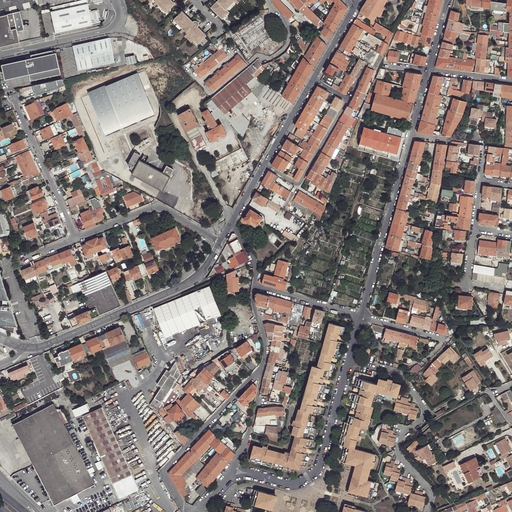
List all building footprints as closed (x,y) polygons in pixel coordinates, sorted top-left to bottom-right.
[(32,0),(0,0),(0,8),(32,1),(32,0)] [(151,0),(157,5),(159,3),(164,8),(162,10),(166,14),(174,6),(167,0),(151,0)] [(219,0),(211,8),(222,19),(228,13),(225,10),(229,6),(227,4),(231,0),(232,0),(234,1),(235,0),(219,0)] [(271,0),(273,4),(277,10),(284,4),(279,0),(271,0)] [(290,0),(294,4),(300,9),(305,4),(301,0),(300,0),(290,0)] [(334,7),(331,12),(342,19),(345,13),(348,8),(339,0),(337,0),(336,3),(334,7)] [(366,0),(360,13),(372,20),(374,21),(377,15),(380,17),(385,8),(383,7),(387,0),(366,0)] [(441,5),(442,0),(429,0),(428,6),(440,9),(441,5)] [(507,3),(491,1),(491,8),(491,10),(507,12),(507,11),(507,3)] [(59,33),(93,26),(88,4),(51,12),(56,31),(59,33)] [(280,13),(284,15),(289,10),(284,4),(277,10),(280,13)] [(314,14),(310,9),(307,7),(305,4),(300,9),(300,10),(304,13),(309,19),(314,14)] [(438,16),(440,9),(428,6),(426,12),(438,16)] [(284,15),(289,21),(292,17),(294,15),(290,10),(289,10),(284,15)] [(20,11),(0,15),(0,40),(5,39),(7,45),(19,43),(18,36),(16,37),(15,32),(17,32),(24,30),(20,11)] [(451,11),(449,19),(457,22),(460,13),(451,11)] [(327,26),(334,33),(338,26),(342,19),(331,12),(324,23),(327,26)] [(436,22),(438,16),(426,12),(424,19),(436,22)] [(205,38),(181,14),(173,22),(177,25),(179,23),(184,28),(182,30),(193,42),(197,46),(205,38)] [(309,19),(317,26),(320,19),(314,14),(309,19)] [(316,28),(316,27),(317,26),(309,19),(308,20),(316,28)] [(316,27),(321,32),(327,26),(324,23),(320,19),(317,26),(316,27)] [(435,28),(436,22),(424,19),(423,25),(424,25),(435,28)] [(446,29),(457,32),(460,22),(457,22),(449,19),(446,29)] [(356,20),(353,24),(363,30),(366,31),(369,33),(371,34),(373,31),(374,30),(356,20)] [(391,31),(392,31),(375,22),(373,24),(375,25),(374,27),(391,38),(393,32),(391,31)] [(353,24),(347,35),(357,40),(359,37),(363,30),(353,24)] [(432,37),(435,28),(424,25),(422,34),(432,37)] [(330,40),(334,33),(327,26),(321,32),(330,40)] [(456,35),(457,32),(446,29),(445,35),(455,38),(456,35)] [(193,42),(182,30),(180,33),(179,33),(186,39),(191,44),(193,42)] [(405,33),(397,31),(395,34),(393,38),(402,41),(405,33)] [(380,44),(377,52),(383,55),(388,44),(375,36),(371,34),(369,33),(367,37),(380,44)] [(402,41),(410,44),(413,36),(405,33),(402,41)] [(429,47),(432,37),(422,34),(421,35),(420,38),(419,44),(423,45),(429,47)] [(477,44),(487,45),(488,36),(487,36),(478,34),(477,44)] [(340,47),(350,52),(352,49),(357,40),(347,35),(340,47)] [(321,56),(327,45),(318,36),(315,40),(311,47),(321,56)] [(413,36),(410,44),(418,46),(419,44),(420,38),(413,36)] [(109,38),(72,46),(78,70),(114,62),(109,38)] [(308,52),(311,47),(315,40),(313,39),(309,40),(309,41),(310,42),(310,44),(306,51),(308,52)] [(360,43),(357,40),(352,49),(357,51),(361,43),(360,43)] [(306,48),(306,47),(302,41),(298,44),(303,50),(306,48)] [(486,52),(487,45),(477,44),(477,45),(476,51),(486,52)] [(314,67),(321,56),(311,47),(308,52),(306,56),(312,65),(314,67)] [(350,52),(340,47),(337,51),(351,59),(353,55),(350,52)] [(221,60),(227,55),(221,48),(218,51),(221,54),(218,57),(221,60)] [(377,52),(371,49),(369,52),(369,53),(371,54),(381,60),(383,55),(377,52)] [(439,56),(448,57),(449,54),(450,51),(441,49),(439,56)] [(52,51),(30,55),(31,58),(26,60),(25,58),(19,59),(20,61),(21,68),(27,67),(29,75),(30,81),(60,74),(55,53),(52,53),(52,51)] [(218,63),(221,60),(218,57),(221,54),(218,51),(212,56),(218,63)] [(337,51),(330,63),(342,70),(344,71),(351,59),(337,51)] [(388,61),(396,62),(398,52),(389,51),(388,61)] [(485,59),(486,52),(476,51),(475,56),(475,58),(476,58),(477,58),(485,59)] [(126,55),(127,64),(137,62),(135,54),(126,55)] [(372,65),(377,68),(381,60),(371,54),(367,62),(369,64),(372,65)] [(424,65),(427,57),(416,54),(415,55),(413,64),(424,65)] [(239,55),(236,58),(242,66),(246,64),(239,55)] [(213,68),(218,63),(212,56),(209,58),(212,62),(210,64),(213,68)] [(436,67),(446,68),(448,57),(439,56),(436,67)] [(311,73),(314,67),(312,65),(304,57),(300,64),(311,73)] [(446,68),(453,69),(455,58),(448,57),(446,68)] [(210,70),(213,68),(210,64),(212,62),(209,58),(204,63),(210,70)] [(258,58),(238,76),(251,92),(225,115),(242,135),(252,116),(265,123),(278,116),(275,111),(283,107),(286,113),(289,111),(293,103),(282,95),(263,82),(256,77),(253,74),(262,65),(258,58)] [(230,63),(233,67),(236,65),(239,69),(242,66),(236,58),(232,61),(230,63)] [(364,61),(360,58),(351,75),(355,78),(364,61)] [(453,69),(460,70),(463,59),(455,58),(453,69)] [(488,60),(485,59),(477,58),(475,72),(487,74),(488,71),(484,70),(485,66),(488,67),(489,60),(488,60)] [(460,70),(468,71),(469,66),(466,65),(467,60),(463,59),(460,70)] [(468,71),(472,72),(475,61),(474,61),(467,60),(466,65),(469,66),(468,71)] [(20,61),(1,65),(5,80),(29,75),(27,67),(21,68),(20,61)] [(207,73),(210,70),(204,63),(199,68),(198,68),(201,72),(204,69),(207,73)] [(230,63),(227,66),(234,74),(239,69),(236,65),(233,67),(230,63)] [(330,63),(326,72),(337,79),(342,70),(330,63)] [(307,79),(311,73),(300,64),(297,70),(307,79)] [(253,74),(256,77),(265,69),(262,65),(253,74)] [(222,70),(221,71),(224,75),(227,72),(231,76),(234,74),(227,66),(223,69),(222,70)] [(368,67),(365,73),(372,76),(374,72),(374,70),(371,69),(368,67)] [(201,78),(207,73),(204,69),(201,72),(198,68),(195,71),(201,78)] [(380,68),(379,70),(375,79),(378,80),(382,81),(386,69),(380,68)] [(304,85),(307,79),(297,70),(293,77),(304,85)] [(221,71),(218,73),(225,82),(231,76),(227,72),(224,75),(221,71)] [(407,72),(403,87),(404,87),(417,91),(420,82),(422,74),(407,72)] [(218,73),(215,76),(218,80),(215,82),(219,87),(225,82),(218,73)] [(342,82),(350,86),(355,78),(351,75),(348,74),(347,73),(346,75),(342,82)] [(372,76),(365,73),(363,78),(369,81),(372,76)] [(156,115),(154,111),(139,74),(90,95),(105,132),(107,136),(122,130),(120,126),(123,125),(124,129),(138,123),(137,119),(140,118),(141,122),(156,115)] [(205,104),(208,109),(215,121),(225,114),(225,115),(251,92),(238,76),(211,98),(210,99),(205,103),(204,104),(205,104)] [(209,81),(216,89),(219,87),(215,82),(218,80),(215,76),(214,76),(213,78),(209,81)] [(431,83),(441,86),(441,83),(443,77),(433,76),(431,83)] [(300,91),(304,85),(293,77),(289,83),(300,91)] [(367,87),(369,81),(363,78),(360,84),(367,87)] [(63,79),(33,86),(36,95),(59,88),(59,87),(66,85),(63,79)] [(378,80),(376,86),(390,90),(391,85),(391,83),(382,81),(378,80)] [(462,92),(468,94),(471,81),(465,80),(462,92)] [(212,92),(216,89),(209,81),(206,84),(212,92)] [(345,95),(350,86),(342,82),(338,89),(338,90),(345,95)] [(297,97),(300,91),(289,83),(289,84),(286,89),(297,97)] [(438,94),(441,86),(431,83),(429,92),(438,94)] [(495,84),(486,83),(485,91),(494,92),(495,84)] [(364,93),(367,87),(360,84),(357,90),(364,93)] [(511,86),(501,85),(501,96),(501,97),(511,98),(511,86)] [(317,86),(312,95),(323,101),(327,95),(328,92),(317,86)] [(376,86),(375,92),(388,96),(388,94),(390,90),(376,86)] [(404,88),(403,93),(416,97),(417,91),(404,87),(404,88)] [(467,98),(468,94),(462,92),(461,91),(459,91),(456,90),(454,90),(453,89),(449,88),(448,88),(447,93),(467,98)] [(293,103),(297,97),(286,89),(282,95),(293,103)] [(362,98),(364,93),(357,90),(355,95),(362,98)] [(439,107),(442,95),(438,94),(429,92),(425,103),(439,107)] [(401,98),(401,99),(414,103),(416,97),(403,93),(401,98)] [(413,109),(414,104),(376,94),(376,95),(372,108),(372,109),(410,119),(411,114),(413,109)] [(312,95),(307,104),(318,110),(323,101),(312,95)] [(359,104),(362,98),(355,95),(352,101),(359,104)] [(329,103),(329,104),(330,105),(331,105),(339,110),(343,102),(342,100),(335,96),(330,104),(329,103)] [(463,114),(466,102),(453,99),(450,110),(463,114)] [(357,110),(359,104),(352,101),(349,106),(357,110)] [(33,120),(41,116),(36,106),(35,104),(34,102),(25,107),(32,121),(33,120)] [(365,102),(358,118),(364,119),(366,115),(367,114),(366,114),(368,110),(369,109),(368,109),(369,107),(370,105),(371,105),(370,104),(369,104),(365,102)] [(67,103),(53,110),(57,119),(58,118),(60,121),(70,117),(73,115),(67,103)] [(435,118),(439,107),(425,103),(424,109),(422,114),(435,118)] [(307,104),(304,109),(315,115),(318,110),(307,104)] [(484,105),(478,104),(477,109),(472,108),(470,116),(469,116),(468,124),(477,125),(478,116),(478,114),(482,115),(483,112),(484,105)] [(331,105),(326,114),(334,119),(339,110),(331,105)] [(352,117),(357,110),(349,106),(348,106),(344,113),(352,117)] [(278,117),(286,113),(283,107),(275,111),(278,116),(278,117)] [(190,108),(179,114),(181,119),(183,123),(187,131),(199,125),(190,108)] [(215,121),(208,109),(202,112),(206,120),(205,121),(205,122),(205,123),(206,124),(207,124),(209,128),(209,129),(210,130),(205,133),(208,138),(210,137),(213,142),(227,134),(222,124),(219,125),(215,121)] [(304,109),(301,115),(312,121),(315,115),(304,109)] [(462,117),(463,114),(450,110),(449,110),(446,121),(457,124),(462,117)] [(487,112),(483,112),(482,115),(482,117),(481,121),(485,122),(484,126),(491,127),(490,130),(495,131),(496,120),(492,119),(493,113),(487,112)] [(351,126),(355,119),(352,117),(344,113),(339,122),(348,127),(350,127),(351,126)] [(325,114),(322,119),(330,124),(334,119),(326,114),(325,114)] [(434,124),(435,118),(422,114),(421,118),(421,120),(434,124)] [(301,115),(298,120),(309,126),(312,121),(301,115)] [(319,125),(327,130),(330,124),(322,119),(319,125)] [(298,120),(295,125),(298,127),(306,132),(309,126),(298,120)] [(433,134),(435,125),(434,124),(421,120),(417,132),(433,134)] [(454,130),(457,124),(446,121),(444,127),(454,130)] [(347,129),(348,127),(339,122),(334,130),(344,135),(345,133),(347,129)] [(6,139),(19,134),(16,129),(15,129),(13,124),(2,128),(6,139)] [(199,125),(187,131),(192,140),(201,135),(199,125)] [(324,135),(327,130),(319,125),(316,130),(324,135)] [(51,129),(50,126),(41,130),(42,134),(43,136),(45,140),(54,136),(51,129)] [(79,127),(76,128),(81,138),(85,136),(81,126),(79,127)] [(306,132),(298,127),(295,134),(303,139),(305,134),(307,132),(306,132)] [(450,136),(454,130),(444,127),(442,132),(442,135),(450,136)] [(314,134),(313,136),(321,140),(324,135),(316,130),(314,134)] [(341,139),(344,135),(334,130),(330,137),(340,142),(341,139)] [(62,137),(61,135),(52,139),(56,149),(65,144),(63,139),(62,137)] [(201,135),(192,140),(197,150),(206,145),(201,135)] [(311,137),(308,143),(317,148),(321,140),(313,136),(312,135),(311,137)] [(336,148),(340,142),(330,137),(327,143),(336,148)] [(89,150),(83,138),(73,142),(74,145),(75,145),(76,145),(79,152),(78,152),(78,153),(79,155),(89,150)] [(24,139),(15,143),(18,151),(27,147),(24,139)] [(287,139),(282,147),(294,154),(299,146),(298,146),(287,139)] [(305,141),(303,141),(302,143),(300,142),(298,146),(299,146),(304,149),(313,154),(317,148),(308,143),(305,141)] [(415,141),(406,175),(414,178),(416,178),(417,173),(423,150),(425,144),(425,142),(415,141)] [(332,154),(336,148),(327,143),(322,152),(331,157),(332,154)] [(447,145),(438,143),(431,182),(441,185),(443,169),(447,145)] [(480,145),(470,144),(468,153),(479,155),(480,145)] [(457,146),(450,145),(447,160),(455,161),(457,146)] [(496,147),(489,146),(488,151),(488,154),(493,154),(495,154),(496,147)] [(504,148),(496,147),(495,154),(495,155),(501,155),(502,156),(502,155),(504,148)] [(242,148),(212,163),(212,176),(213,177),(248,159),(242,148)] [(304,149),(300,157),(308,162),(313,154),(304,149)] [(93,160),(89,150),(79,155),(81,159),(82,160),(80,161),(78,162),(81,169),(82,169),(86,167),(85,165),(92,161),(93,160)] [(280,151),(278,155),(289,162),(291,160),(292,158),(280,151)] [(20,156),(30,178),(39,174),(29,152),(20,156)] [(327,163),(331,157),(322,152),(316,161),(325,167),(327,163)] [(129,169),(132,171),(140,156),(135,153),(128,165),(131,167),(129,169)] [(272,165),(283,172),(289,162),(278,155),(272,165)] [(23,178),(24,181),(28,179),(30,178),(20,156),(16,158),(25,177),(22,179),(23,178)] [(299,168),(303,170),(308,162),(300,157),(299,158),(296,163),(295,165),(299,168)] [(132,175),(159,190),(163,192),(170,177),(173,170),(167,166),(163,173),(139,161),(132,175)] [(321,174),(325,167),(316,161),(312,169),(317,173),(321,174)] [(99,166),(97,162),(93,163),(91,164),(95,173),(93,174),(95,178),(102,174),(102,173),(99,166)] [(494,169),(494,165),(486,164),(485,174),(493,175),(494,169)] [(332,171),(337,174),(338,170),(331,165),(329,169),(331,170),(332,171)] [(501,165),(501,170),(500,176),(509,177),(511,178),(511,171),(511,166),(504,166),(501,165)] [(298,181),(303,170),(299,168),(295,176),(294,178),(298,181)] [(313,180),(317,173),(312,169),(307,176),(313,180)] [(261,183),(265,185),(276,192),(287,199),(291,192),(283,187),(274,182),(277,176),(269,171),(261,183)] [(120,180),(105,172),(104,173),(102,174),(95,178),(101,194),(102,196),(117,190),(114,182),(117,181),(120,180)] [(319,183),(323,176),(322,175),(321,174),(317,173),(313,180),(319,183)] [(417,178),(427,181),(428,178),(423,176),(424,175),(417,173),(416,178),(417,178)] [(414,178),(406,175),(403,184),(412,186),(414,178)] [(324,186),(328,179),(323,176),(319,183),(324,186)] [(101,194),(95,178),(92,179),(91,179),(98,196),(101,194)] [(324,186),(331,190),(334,182),(329,179),(328,179),(324,186)] [(466,179),(465,192),(474,193),(476,181),(466,179)] [(117,190),(118,192),(124,190),(122,186),(119,188),(118,185),(117,182),(117,181),(114,182),(117,190)] [(294,186),(286,181),(283,187),(291,192),(293,188),(294,186)] [(436,202),(441,185),(431,182),(427,200),(436,202)] [(2,191),(7,201),(16,197),(12,186),(10,187),(2,191)] [(401,193),(409,195),(410,194),(411,189),(403,186),(401,193)] [(487,196),(490,197),(491,187),(484,186),(482,196),(487,196)] [(38,187),(30,191),(32,195),(34,199),(44,195),(41,190),(40,190),(38,187)] [(492,197),(501,198),(502,188),(491,187),(490,197),(492,197)] [(294,199),(301,203),(306,195),(299,191),(294,199)] [(134,192),(123,196),(128,207),(143,201),(141,196),(134,192)] [(257,192),(252,200),(262,206),(264,204),(267,198),(257,192)] [(276,192),(271,201),(274,202),(280,206),(283,208),(284,207),(283,206),(287,199),(276,192)] [(405,210),(409,195),(401,193),(399,201),(397,208),(405,210)] [(86,202),(82,194),(78,196),(73,198),(67,200),(71,208),(83,203),(86,202)] [(301,203),(307,207),(312,199),(306,195),(301,203)] [(463,196),(461,204),(472,206),(473,197),(463,196)] [(271,201),(267,198),(264,204),(271,208),(274,202),(271,201)] [(34,204),(38,214),(48,210),(48,208),(46,205),(48,204),(46,199),(34,204)] [(307,207),(314,211),(319,203),(312,199),(307,207)] [(492,212),(499,213),(500,208),(500,202),(501,201),(498,201),(497,205),(493,204),(492,212)] [(280,206),(274,202),(271,208),(277,212),(280,206)] [(298,207),(305,212),(306,209),(307,207),(301,203),(298,207)] [(325,206),(324,206),(319,203),(314,211),(318,213),(321,215),(325,206)] [(472,206),(461,204),(461,206),(460,214),(460,216),(471,217),(472,206)] [(5,209),(8,214),(14,211),(11,205),(8,207),(5,209)] [(91,214),(95,223),(104,220),(101,214),(103,213),(101,208),(98,209),(96,205),(89,209),(90,210),(90,212),(91,212),(91,214)] [(272,219),(298,234),(307,222),(301,218),(288,210),(285,209),(283,208),(280,206),(277,212),(272,219)] [(405,224),(409,212),(405,210),(397,208),(393,221),(405,224)] [(499,213),(499,215),(502,216),(503,211),(504,211),(503,218),(511,219),(511,209),(504,208),(500,208),(499,213)] [(262,217),(251,209),(244,219),(256,227),(262,217)] [(61,223),(57,214),(56,214),(55,214),(49,216),(47,212),(40,214),(47,229),(61,223)] [(496,225),(497,225),(499,216),(480,213),(479,223),(496,225)] [(95,223),(91,214),(90,214),(83,217),(81,218),(82,221),(85,227),(95,223)] [(437,214),(435,227),(443,229),(444,229),(444,225),(445,225),(445,224),(443,224),(444,222),(446,222),(446,220),(444,220),(445,215),(437,214)] [(460,217),(459,216),(458,221),(457,226),(457,228),(469,230),(471,218),(460,217)] [(401,238),(405,224),(393,221),(389,235),(401,238)] [(32,235),(38,233),(35,223),(24,228),(28,237),(32,235)] [(164,233),(170,247),(180,242),(181,243),(182,242),(176,228),(164,233)] [(432,247),(432,231),(426,229),(422,244),(424,244),(432,247)] [(466,232),(455,230),(455,233),(454,239),(455,239),(465,240),(466,232)] [(160,251),(170,247),(164,233),(152,238),(159,253),(161,252),(160,251)] [(233,234),(229,240),(231,243),(238,239),(235,234),(233,234)] [(398,250),(401,238),(389,235),(386,247),(398,250)] [(93,240),(97,251),(101,250),(101,249),(106,248),(108,247),(104,238),(99,240),(98,238),(97,238),(93,240)] [(242,248),(238,239),(231,243),(235,252),(238,250),(239,250),(242,248)] [(93,253),(97,251),(93,240),(88,242),(88,244),(83,246),(87,255),(91,254),(93,253)] [(497,250),(510,252),(511,242),(499,240),(498,243),(497,250)] [(497,250),(498,243),(480,241),(478,253),(496,256),(497,250)] [(431,260),(432,247),(424,244),(420,257),(431,260)] [(124,258),(124,259),(133,255),(129,246),(120,250),(123,256),(124,258)] [(119,258),(123,256),(120,250),(119,248),(113,250),(114,254),(117,253),(117,255),(119,258)] [(71,249),(59,254),(63,263),(65,266),(66,268),(77,264),(71,249)] [(227,264),(230,269),(231,268),(246,261),(247,261),(248,259),(248,258),(246,254),(244,251),(241,252),(239,253),(240,253),(235,256),(235,255),(228,259),(230,262),(227,264)] [(154,258),(151,252),(142,255),(146,264),(145,265),(149,273),(151,272),(153,276),(160,273),(155,260),(151,262),(151,260),(154,258)] [(460,253),(452,252),(451,261),(462,262),(463,254),(460,253)] [(109,256),(108,253),(104,254),(100,256),(100,258),(102,262),(109,258),(110,258),(109,256)] [(63,263),(59,254),(49,258),(53,267),(63,263)] [(49,258),(44,260),(49,269),(49,271),(54,269),(53,267),(49,258)] [(259,283),(285,290),(287,282),(287,281),(284,280),(285,277),(286,277),(286,276),(285,276),(288,262),(279,259),(274,276),(265,274),(262,281),(260,280),(259,282),(259,283)] [(49,269),(44,260),(35,263),(35,265),(39,273),(47,270),(49,269)] [(142,275),(147,274),(142,264),(138,266),(142,275)] [(264,268),(261,271),(265,272),(273,274),(276,265),(270,264),(267,266),(266,270),(264,268)] [(495,268),(474,265),(473,272),(494,276),(495,268)] [(36,276),(32,266),(22,270),(27,284),(35,280),(41,294),(43,293),(36,276)] [(130,273),(131,274),(132,273),(135,280),(139,278),(143,276),(142,275),(138,266),(131,269),(129,270),(130,273)] [(113,279),(121,276),(117,267),(113,269),(109,271),(113,279)] [(235,270),(227,273),(227,278),(227,291),(239,291),(238,277),(235,277),(235,270)] [(72,327),(121,306),(121,305),(119,300),(106,271),(103,273),(90,278),(85,281),(81,282),(73,286),(65,289),(66,290),(71,288),(73,293),(81,289),(90,309),(96,306),(96,307),(69,319),(72,327)] [(0,300),(9,301),(0,273),(0,300)] [(472,280),(506,285),(506,279),(473,273),(472,280)] [(209,286),(153,308),(165,338),(221,315),(209,286)] [(128,303),(132,301),(127,290),(123,292),(128,303)] [(390,290),(390,292),(399,295),(398,298),(402,299),(402,298),(403,294),(390,290)] [(390,292),(387,301),(397,303),(398,298),(399,295),(390,292)] [(499,294),(490,292),(488,302),(492,302),(498,303),(499,294)] [(44,294),(43,293),(41,294),(32,298),(34,302),(38,300),(45,298),(44,294)] [(267,306),(270,296),(258,293),(255,294),(256,303),(267,306)] [(39,301),(38,300),(34,302),(36,308),(40,306),(41,308),(55,302),(52,296),(39,301)] [(276,298),(270,296),(267,306),(274,308),(276,298)] [(459,296),(458,307),(471,308),(472,297),(459,296)] [(276,298),(274,308),(274,310),(283,312),(284,311),(283,311),(286,300),(276,298)] [(429,303),(415,299),(414,301),(414,304),(413,307),(420,309),(427,311),(429,305),(429,303)] [(292,306),(293,302),(286,300),(283,311),(284,311),(290,313),(292,306)] [(11,307),(0,306),(0,327),(15,333),(15,327),(18,327),(11,307)] [(296,317),(297,315),(298,308),(292,306),(290,313),(289,315),(296,317)] [(311,307),(305,306),(303,315),(308,317),(311,307)] [(442,315),(438,307),(437,307),(436,307),(436,308),(433,318),(436,319),(438,312),(439,312),(440,316),(442,315)] [(324,311),(316,309),(312,321),(321,323),(324,311)] [(398,312),(396,320),(406,323),(408,315),(407,314),(398,312)] [(430,330),(432,322),(430,321),(421,319),(420,318),(412,316),(410,324),(430,330)] [(340,333),(342,326),(330,322),(317,366),(315,366),(303,410),(301,409),(298,421),(294,420),(293,425),(297,426),(294,435),(298,435),(292,457),(289,457),(290,453),(285,451),(284,455),(267,451),(268,447),(263,445),(262,449),(254,447),(251,458),(255,459),(284,467),(292,469),(294,460),(300,461),(303,462),(304,460),(306,454),(309,455),(315,432),(309,431),(313,419),(311,418),(312,412),(318,414),(320,407),(323,399),(322,399),(326,385),(327,385),(329,377),(328,377),(330,370),(332,363),(334,363),(336,356),(334,355),(338,341),(340,341),(342,334),(340,333)] [(435,323),(432,322),(430,330),(436,332),(439,324),(435,323)] [(264,324),(266,331),(274,332),(274,330),(275,324),(267,323),(264,324)] [(386,328),(373,324),(373,328),(375,331),(385,334),(386,328)] [(436,332),(444,334),(446,326),(439,324),(436,332)] [(309,334),(310,328),(305,327),(300,325),(297,336),(307,339),(309,334)] [(125,340),(120,327),(106,333),(108,337),(112,345),(125,340)] [(393,341),(399,343),(402,332),(386,328),(385,334),(382,341),(390,343),(391,338),(393,339),(393,341)] [(507,328),(504,328),(505,332),(494,335),(495,340),(497,340),(499,339),(500,345),(507,344),(506,340),(510,339),(508,331),(507,328)] [(399,343),(399,345),(406,347),(406,345),(408,345),(408,343),(409,343),(409,346),(413,347),(412,348),(416,349),(417,345),(416,345),(418,337),(402,332),(399,343)] [(106,333),(97,337),(99,341),(108,337),(106,333)] [(99,341),(97,337),(86,341),(87,343),(90,350),(91,353),(103,349),(99,341)] [(108,337),(99,341),(103,349),(112,345),(108,337)] [(438,342),(427,339),(426,343),(429,343),(428,346),(434,348),(438,342)] [(112,345),(103,349),(111,368),(130,359),(133,358),(133,357),(132,355),(129,348),(125,340),(112,345)] [(236,348),(241,355),(251,348),(247,341),(236,348)] [(82,343),(69,349),(74,360),(84,356),(87,355),(85,352),(82,345),(82,343)] [(131,348),(129,348),(132,355),(138,352),(136,347),(131,348)] [(235,347),(230,349),(230,350),(232,352),(237,357),(241,355),(236,348),(235,347)] [(251,348),(241,355),(243,359),(254,352),(251,348)] [(450,348),(433,363),(438,368),(443,363),(445,365),(450,359),(452,358),(456,362),(461,358),(454,350),(452,351),(450,348)] [(484,360),(493,355),(488,348),(483,351),(482,349),(474,354),(481,366),(486,363),(485,361),(484,360)] [(74,360),(69,349),(58,353),(59,355),(55,357),(57,362),(60,361),(62,366),(74,360)] [(138,352),(132,355),(133,357),(146,352),(145,349),(138,352)] [(225,353),(219,356),(221,359),(222,360),(230,353),(228,350),(225,353)] [(146,352),(133,357),(133,358),(138,367),(138,368),(142,366),(145,364),(151,362),(146,352)] [(235,359),(230,353),(222,360),(220,361),(225,367),(235,359)] [(275,363),(276,359),(276,356),(270,354),(270,356),(268,362),(275,363)] [(469,367),(473,364),(468,356),(468,357),(465,359),(460,362),(462,367),(467,363),(469,367)] [(235,359),(225,367),(227,370),(228,370),(232,369),(235,367),(237,363),(235,359)] [(212,360),(203,366),(206,368),(214,362),(212,360)] [(184,382),(176,362),(170,371),(167,370),(157,384),(162,387),(152,402),(163,408),(166,407),(171,404),(177,401),(179,399),(179,388),(183,384),(184,382)] [(214,362),(206,368),(213,375),(219,368),(215,363),(214,362)] [(273,371),(275,364),(275,363),(268,362),(266,370),(273,371)] [(438,368),(433,363),(432,365),(427,370),(431,374),(433,373),(438,368)] [(14,366),(3,370),(5,375),(16,371),(15,369),(14,366)] [(203,366),(194,371),(197,374),(198,375),(202,372),(206,368),(203,366)] [(202,372),(198,375),(207,383),(213,375),(206,368),(202,372)] [(473,370),(462,377),(471,390),(478,386),(477,384),(481,382),(473,370)] [(433,373),(431,374),(429,377),(425,380),(431,385),(438,378),(434,374),(433,373)] [(198,375),(195,380),(204,386),(207,389),(210,386),(207,383),(198,375)] [(187,379),(186,380),(190,382),(191,384),(195,380),(193,378),(189,376),(188,377),(187,379)] [(269,388),(271,378),(264,377),(262,386),(269,388)] [(375,383),(360,379),(358,386),(357,386),(355,393),(354,398),(353,400),(356,401),(354,409),(352,416),(350,422),(350,423),(347,423),(345,422),(339,444),(345,446),(348,447),(345,459),(360,463),(352,492),(356,493),(370,497),(374,482),(365,479),(368,469),(370,470),(375,454),(352,448),(355,439),(359,440),(360,435),(356,434),(358,426),(365,428),(371,405),(369,405),(372,393),(378,395),(397,399),(400,386),(392,384),(393,380),(388,378),(387,382),(378,380),(376,388),(374,387),(375,383)] [(279,383),(280,380),(275,379),(272,388),(283,391),(285,385),(279,383)] [(195,380),(191,384),(194,386),(195,387),(199,390),(202,394),(203,394),(207,389),(204,386),(195,380)] [(34,382),(20,389),(22,393),(36,386),(34,382)] [(188,392),(189,393),(193,389),(192,388),(194,386),(191,384),(190,382),(186,387),(184,389),(188,392)] [(246,391),(239,399),(245,405),(256,394),(257,388),(253,384),(246,392),(246,391)] [(224,390),(220,394),(226,400),(230,396),(224,390)] [(506,392),(501,395),(505,404),(507,403),(511,401),(508,396),(506,392)] [(189,393),(181,401),(186,406),(191,411),(193,413),(201,404),(189,393)] [(400,400),(397,399),(396,402),(394,410),(409,414),(408,417),(416,419),(418,409),(415,408),(415,407),(416,404),(412,403),(412,404),(408,403),(408,402),(409,399),(401,397),(400,400)] [(179,399),(177,401),(183,409),(186,406),(181,401),(179,399)] [(28,405),(27,402),(14,408),(16,411),(28,405)] [(163,408),(152,402),(150,405),(159,411),(163,408)] [(64,424),(58,413),(57,411),(54,404),(13,425),(55,505),(95,484),(64,424)] [(174,407),(168,411),(170,414),(174,419),(174,420),(184,413),(177,404),(174,407)] [(191,411),(186,406),(183,409),(189,417),(191,416),(193,414),(193,413),(191,411)] [(120,498),(139,489),(102,407),(83,415),(120,498)] [(276,414),(276,407),(258,409),(257,416),(263,415),(264,420),(277,419),(277,415),(276,415),(276,414)] [(284,408),(276,407),(276,414),(276,415),(277,415),(284,415),(284,416),(285,415),(285,413),(284,408)] [(63,410),(58,413),(64,424),(69,422),(63,410)] [(506,421),(501,413),(497,416),(502,424),(506,421)] [(164,418),(168,424),(174,419),(170,414),(164,418)] [(281,434),(283,427),(267,426),(263,437),(280,443),(281,434)] [(431,426),(423,433),(425,436),(427,435),(427,434),(433,429),(431,426)] [(183,445),(190,437),(183,427),(174,433),(183,445)] [(394,431),(386,429),(385,432),(381,431),(379,442),(394,446),(396,437),(393,436),(394,431)] [(210,443),(216,436),(210,430),(203,437),(210,443)] [(230,449),(219,439),(216,436),(210,443),(212,446),(218,452),(228,461),(233,456),(235,453),(230,449)] [(232,446),(222,436),(219,439),(230,449),(232,446)] [(208,445),(210,443),(203,437),(192,448),(199,455),(208,445)] [(500,456),(502,460),(506,458),(509,456),(507,453),(511,450),(505,438),(496,443),(502,455),(500,456)] [(407,449),(409,451),(416,446),(413,443),(407,449)] [(419,453),(420,455),(422,460),(432,455),(430,451),(427,444),(417,450),(419,453)] [(350,492),(352,492),(360,463),(345,459),(348,447),(345,446),(341,461),(356,465),(349,489),(350,492)] [(196,458),(199,455),(192,448),(176,465),(168,473),(169,474),(178,489),(182,486),(186,484),(187,483),(183,475),(197,460),(196,458)] [(222,469),(228,461),(218,452),(206,467),(216,475),(222,469)] [(306,466),(309,455),(306,454),(304,460),(303,462),(300,461),(294,460),(292,469),(284,467),(283,469),(283,470),(294,473),(297,464),(306,466)] [(432,455),(422,460),(429,465),(437,461),(433,454),(432,455)] [(197,477),(206,467),(198,460),(202,457),(199,455),(196,458),(197,460),(183,475),(187,483),(188,485),(190,485),(197,477)] [(469,472),(476,468),(477,468),(480,466),(476,457),(460,465),(469,483),(474,481),(469,472)] [(283,469),(284,467),(255,459),(251,458),(250,461),(283,470),(283,469)] [(395,462),(391,461),(390,465),(386,464),(384,473),(391,475),(390,479),(398,481),(395,490),(410,494),(408,503),(423,507),(426,497),(422,496),(423,492),(415,490),(414,494),(411,493),(413,485),(409,484),(410,480),(403,477),(402,481),(398,480),(400,471),(397,470),(398,466),(394,465),(395,462)] [(455,463),(454,461),(443,466),(445,472),(447,471),(446,467),(455,463)] [(211,481),(216,475),(206,467),(197,477),(204,483),(208,486),(211,481)] [(476,471),(476,468),(469,472),(474,481),(480,478),(476,471)] [(209,486),(208,486),(204,483),(197,490),(202,495),(209,486)] [(178,489),(183,497),(185,496),(187,494),(185,490),(182,486),(178,489)] [(270,509),(274,495),(268,493),(268,494),(264,492),(255,490),(251,504),(266,508),(270,509)] [(486,493),(476,497),(477,501),(482,498),(487,496),(487,495),(486,493)] [(276,495),(274,495),(270,509),(266,508),(265,510),(271,511),(272,511),(277,497),(276,495)] [(508,506),(505,499),(499,502),(501,506),(499,507),(496,509),(497,511),(508,511),(506,506),(508,506)] [(479,505),(476,500),(473,501),(466,504),(467,504),(468,508),(469,509),(475,507),(479,505)] [(230,508),(226,507),(224,511),(244,511),(245,510),(238,508),(237,511),(236,511),(234,511),(233,511),(233,510),(235,504),(231,503),(230,507),(230,508)]
